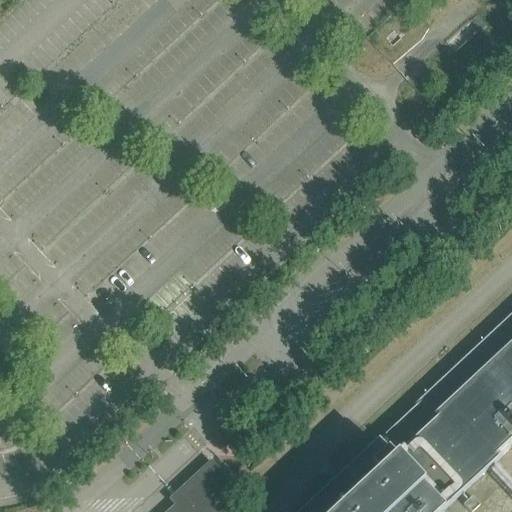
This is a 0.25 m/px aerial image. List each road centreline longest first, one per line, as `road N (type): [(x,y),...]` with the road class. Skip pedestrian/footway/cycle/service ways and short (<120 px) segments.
road 1 (unclassified): [(511,100),(182,409)]
road 2 (unclassified): [(203,431),(511,148)]
road 3 (unknown): [(105,318),(150,363),(405,132)]
road 4 (unknown): [(59,274),(319,37)]
road 5 (unknown): [(105,318),(362,85)]
road 6 (unknown): [(12,228),(266,0)]
road 7 (unknown): [(0,155),(171,0)]
